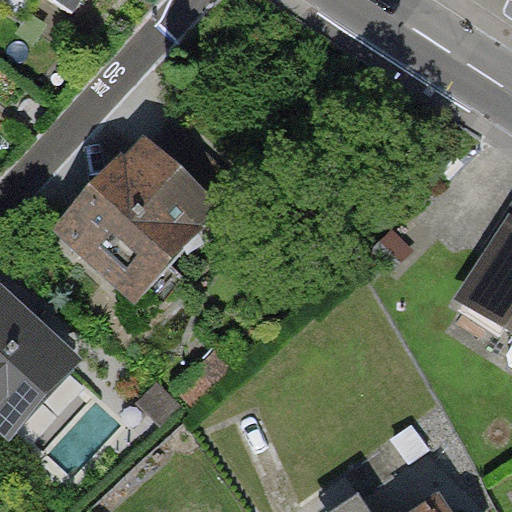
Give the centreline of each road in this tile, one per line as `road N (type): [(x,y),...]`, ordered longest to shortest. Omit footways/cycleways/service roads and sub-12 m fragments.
road 1 (residential): [(188,0),(0,208)]
road 2 (tertiary): [(511,92),(372,0)]
